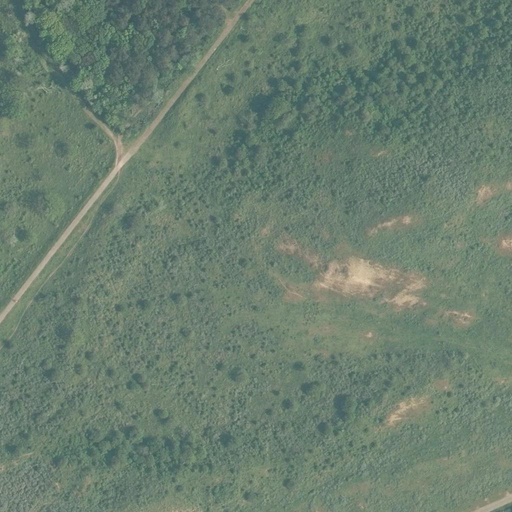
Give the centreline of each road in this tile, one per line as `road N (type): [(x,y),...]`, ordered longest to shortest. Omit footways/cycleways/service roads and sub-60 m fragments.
road 1 (unclassified): [(0,315),(251,0)]
road 2 (unknown): [(119,164),(121,177),(87,229),(0,343)]
road 3 (unknown): [(196,0),(119,149)]
